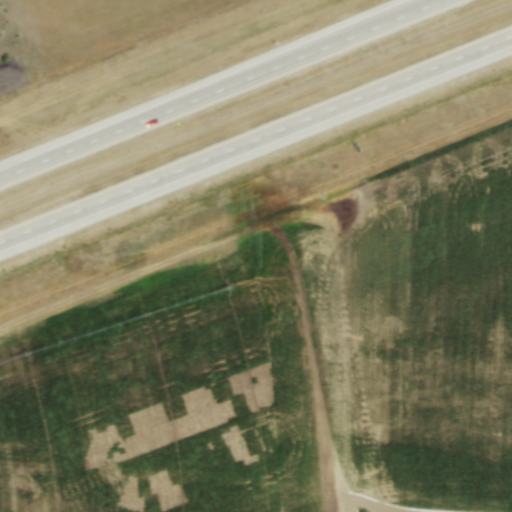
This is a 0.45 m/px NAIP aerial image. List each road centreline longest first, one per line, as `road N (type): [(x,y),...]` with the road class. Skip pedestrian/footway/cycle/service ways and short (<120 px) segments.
road 1 (motorway): [(0,243),(511,37)]
road 2 (motorway): [(450,0),(0,180)]
